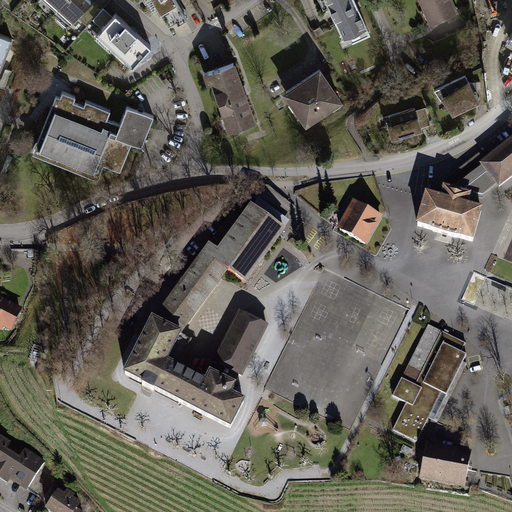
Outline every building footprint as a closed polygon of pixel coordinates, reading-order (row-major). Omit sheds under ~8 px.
[(93,6),(86,0),(45,0),(41,5),(69,33),(93,6)] [(145,0),(151,10),(169,0),(145,0)] [(346,0),(309,0),(347,55),(373,37),(346,0)] [(420,0),(429,21),(459,8),(455,0),(420,0)] [(107,38),(100,47),(127,68),(145,45),(102,13),(92,27),(107,38)] [(0,68),(10,43),(0,38),(0,68)] [(209,73),(229,130),(252,122),(232,65),(209,73)] [(319,71),(286,93),(307,124),(340,102),(319,71)] [(447,90),(441,93),(454,114),(480,102),(466,73),(445,84),(447,90)] [(60,100),(56,98),(34,155),(98,180),(104,165),(120,171),(132,142),(143,147),(144,144),(154,118),(146,115),(128,107),(122,123),(107,117),(109,111),(86,102),(84,107),(74,104),(76,98),(63,93),(60,100)] [(425,105),(385,116),(392,140),(422,132),(421,128),(431,126),(425,105)] [(501,189),(511,179),(511,139),(485,160),(481,155),(443,185),(439,196),(426,192),(416,224),(474,241),(483,207),(470,203),(473,195),(484,197),(495,187),(501,189)] [(380,217),(354,203),(340,229),(365,243),(380,217)] [(282,231),(250,208),(246,214),(239,208),(150,325),(124,376),(148,388),(230,429),(244,401),(231,394),(240,375),(241,375),(265,329),(239,316),(205,384),(175,368),(180,359),(189,341),(179,336),(218,282),(228,268),(246,281),(282,231)] [(22,311),(0,300),(0,332),(9,338),(22,311)] [(416,441),(441,393),(447,396),(467,357),(461,354),(465,345),(429,327),(393,397),(406,403),(393,429),(416,441)] [(0,439),(0,481),(6,485),(9,481),(28,493),(45,466),(25,453),(20,460),(7,452),(11,446),(0,439)] [(473,452),(425,444),(419,482),(466,490),(470,470),(472,458),(473,452)] [(64,494),(58,490),(44,511),(75,511),(81,503),(73,499),(75,496),(66,491),(64,494)]
